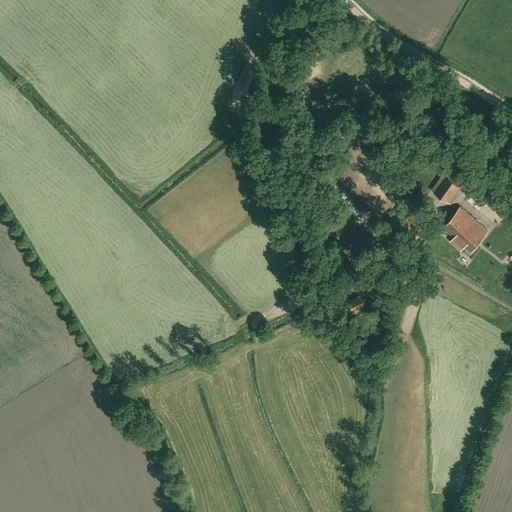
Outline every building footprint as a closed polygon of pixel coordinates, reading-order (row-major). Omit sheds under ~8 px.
[(252,95),(260,77),(253,74),(245,92),(252,95)] [(405,170),(408,173),(415,166),(414,166),(415,166),(417,163),(413,159),(403,168),(405,170)] [(463,181),(448,170),(445,174),(461,185),(463,181)] [(444,173),(432,190),(450,203),(462,186),(444,173)] [(390,221),(411,238),(419,228),(409,219),(418,209),(407,200),(390,221)] [(461,250),(464,246),(470,252),(487,230),(460,207),(443,227),(454,237),(450,240),(461,250)] [(342,302),(350,317),(367,308),(359,293),(342,302)]
